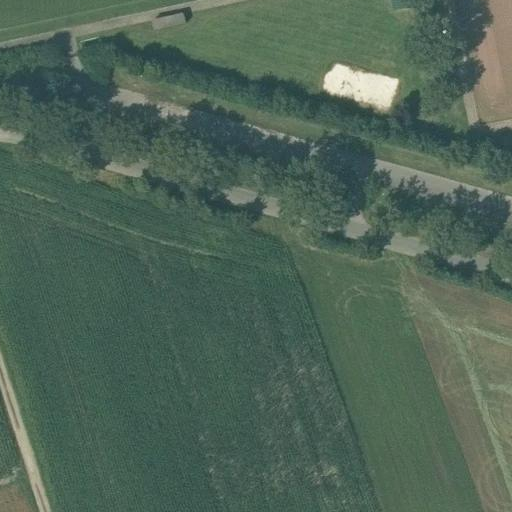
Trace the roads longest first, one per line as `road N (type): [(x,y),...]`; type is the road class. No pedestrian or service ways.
road 1 (unclassified): [(0,131),(511,275)]
road 2 (track): [(0,374),(43,511)]
